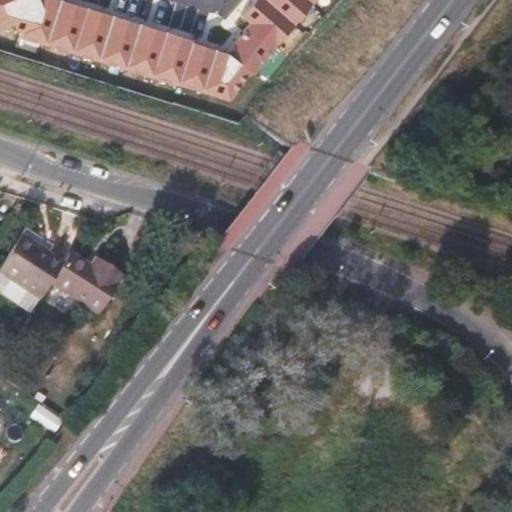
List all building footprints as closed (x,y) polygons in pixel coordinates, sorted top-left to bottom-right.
[(51,23),(41,0),(0,0),(0,27),(21,33),(51,23)] [(228,98),(277,41),(255,22),(229,49),(59,0),(41,0),(51,23),(21,33),(20,36),(228,98)] [(295,21),(270,0),(260,0),(247,15),(255,22),(277,41),(295,21)] [(313,1),(311,0),(271,0),(295,21),(313,1)] [(48,287),(62,265),(47,255),(45,259),(17,241),(0,266),(0,268),(41,297),(48,287)] [(96,318),(121,280),(103,268),(97,275),(88,270),(68,256),(62,265),(48,287),(96,318)] [(97,275),(103,268),(94,262),(88,270),(97,275)] [(0,290),(32,312),(41,297),(0,268),(0,290)]
